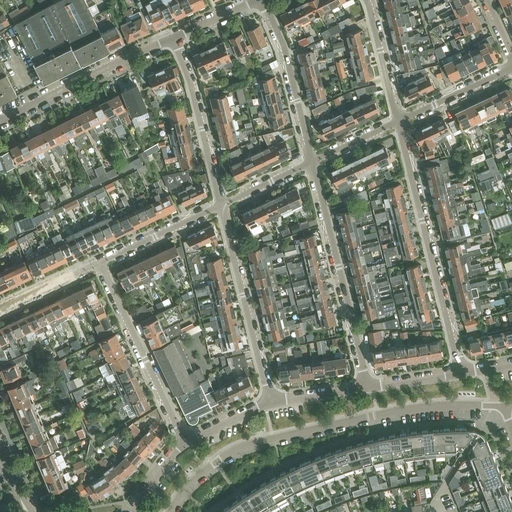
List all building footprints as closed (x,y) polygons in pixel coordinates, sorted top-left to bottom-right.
[(82,64),(110,50),(94,16),(86,0),(58,0),(54,3),(52,3),(82,64)] [(167,23),(167,22),(159,6),(156,0),(153,0),(146,4),(157,27),(160,26),(161,27),(166,24),(167,23)] [(156,0),(159,6),(167,22),(169,23),(174,21),(174,19),(176,18),(168,0),(156,0)] [(180,17),(187,14),(179,0),(168,0),(176,18),(179,17),(180,17)] [(192,10),(196,9),(191,0),(179,0),(187,14),(193,11),(192,10)] [(191,0),(196,9),(199,7),(199,8),(205,6),(204,5),(206,4),(203,0),(191,0)] [(303,2),(302,3),(309,18),(320,13),(313,0),(308,0),(305,0),(304,1),(303,2)] [(313,0),(320,13),(323,11),(325,14),(332,11),(331,8),(326,0),(313,0)] [(326,0),(331,8),(338,5),(339,7),(343,6),(340,0),(326,0)] [(417,1),(416,0),(383,0),(386,9),(417,1)] [(453,8),(469,1),(469,0),(448,0),(438,5),(440,9),(451,4),(453,8)] [(511,0),(503,5),(507,14),(511,11),(511,0)] [(388,18),(402,14),(411,12),(409,7),(418,4),(417,1),(386,9),(388,18)] [(473,9),(469,1),(453,8),(455,13),(444,18),(445,22),(473,9)] [(82,64),(52,3),(15,24),(44,83),(82,64)] [(291,8),(299,23),(309,18),(302,3),(301,3),(299,3),(297,4),(296,6),(291,8)] [(110,8),(94,16),(110,50),(124,43),(118,30),(119,29),(110,8)] [(301,29),(299,23),(291,8),(287,10),(285,9),(283,11),(282,12),(281,13),(289,31),(297,28),(298,30),(301,29)] [(461,25),(477,17),(473,9),(445,22),(448,26),(459,21),(461,25)] [(0,18),(4,27),(10,24),(4,14),(0,16),(0,18)] [(402,14),(388,18),(390,26),(415,20),(414,16),(404,18),(402,14)] [(131,20),(139,36),(143,34),(144,34),(148,33),(148,31),(149,31),(141,15),(131,20)] [(482,26),(477,17),(461,25),(463,30),(454,34),(456,38),(482,26)] [(134,38),(139,36),(131,20),(122,24),(129,40),(130,40),(131,41),(134,39),(134,38)] [(392,35),(407,31),(412,30),(411,26),(416,24),(415,20),(390,26),(392,35)] [(259,25),(247,30),(256,50),(268,45),(259,25)] [(434,27),(437,35),(443,32),(440,25),(434,27)] [(342,31),(340,26),(329,31),(331,36),(342,31)] [(349,45),(365,41),(362,30),(346,34),(349,45)] [(407,31),(392,35),(395,44),(420,37),(419,33),(408,36),(407,31)] [(318,36),(320,39),(320,40),(329,36),(327,32),(318,36)] [(233,55),(234,56),(237,55),(244,52),(246,55),(250,53),(241,33),(236,36),(234,35),(232,36),(232,38),(230,39),(231,42),(228,43),(229,47),(233,55)] [(320,39),(318,36),(317,33),(310,37),(313,42),(320,39)] [(395,44),(397,52),(411,49),(410,44),(429,40),(428,35),(420,37),(395,44)] [(478,43),(478,44),(487,63),(493,61),(492,60),(496,58),(487,38),(478,43)] [(301,65),(317,61),(314,50),(322,48),(321,40),(307,46),(309,51),(298,54),(301,65)] [(365,41),(349,45),(352,57),(368,53),(365,41)] [(209,48),(208,49),(217,67),(224,63),(226,68),(233,65),(229,56),(233,55),(229,47),(225,49),(222,42),(214,46),(211,45),(210,46),(209,48)] [(478,67),(487,63),(478,44),(474,46),(475,49),(471,51),(478,67)] [(411,49),(397,52),(399,61),(419,56),(435,52),(434,48),(413,53),(411,49)] [(225,85),(217,67),(208,49),(207,49),(204,49),(203,50),(202,52),(194,56),(202,74),(206,72),(215,90),(225,85)] [(469,71),(478,67),(471,51),(466,54),(464,50),(460,52),(469,71)] [(460,76),(469,71),(460,52),(456,54),(458,58),(453,60),(460,76)] [(368,53),(352,57),(355,69),(371,65),(368,53)] [(405,73),(412,71),(417,70),(416,66),(421,65),(419,56),(399,61),(401,70),(405,69),(405,73)] [(445,82),(460,76),(453,60),(448,62),(446,58),(442,60),(446,70),(442,72),(445,82)] [(301,65),(304,77),(320,73),(317,61),(301,65)] [(371,65),(355,69),(358,80),(354,81),(355,87),(370,83),(368,77),(374,76),(371,65)] [(164,69),(159,71),(174,103),(177,103),(171,89),(180,85),(171,66),(170,66),(169,66),(165,67),(164,69)] [(424,68),(417,70),(412,71),(423,93),(433,88),(424,68)] [(259,81),(262,92),(278,88),(275,76),(274,77),(272,69),(253,78),(254,82),(259,81)] [(174,103),(159,71),(155,73),(154,72),(150,74),(150,75),(148,76),(153,86),(152,88),(154,91),(155,91),(157,96),(166,92),(172,104),(174,103)] [(409,99),(423,93),(412,71),(405,73),(402,74),(408,86),(404,88),(406,93),(405,94),(407,98),(409,99)] [(307,88),(323,84),(320,73),(304,77),(307,88)] [(7,74),(0,77),(0,103),(1,105),(17,96),(7,74)] [(327,100),(323,84),(307,88),(310,100),(314,99),(315,106),(327,100)] [(376,84),(365,87),(367,93),(377,91),(376,84)] [(128,90),(123,92),(133,115),(137,113),(137,114),(147,110),(137,86),(128,89),(128,90)] [(357,96),(367,93),(365,87),(355,90),(357,96)] [(244,98),(242,88),(228,91),(230,101),(244,98)] [(278,88),(262,92),(257,93),(258,97),(263,96),(265,103),(280,99),(278,88)] [(340,88),(332,92),(334,97),(342,93),(340,88)] [(506,89),(500,92),(509,110),(511,108),(511,92),(511,93),(510,89),(506,90),(506,89)] [(500,92),(491,96),(499,112),(504,110),(511,124),(511,123),(511,116),(509,110),(500,92)] [(211,98),(214,111),(230,107),(227,94),(211,98)] [(115,96),(110,99),(120,119),(123,117),(126,125),(132,122),(119,96),(115,97),(115,96)] [(494,115),(499,112),(491,96),(482,100),(492,121),(496,119),(494,115)] [(372,98),(361,104),(369,118),(380,113),(379,111),(379,110),(378,108),(377,108),(372,98)] [(105,102),(102,104),(114,127),(122,124),(120,119),(110,99),(105,101),(105,102)] [(280,99),(265,103),(261,104),(263,111),(259,112),(258,114),(259,117),(268,115),(283,111),(280,99)] [(482,100),(473,104),(481,121),(486,119),(491,129),(495,127),(492,121),(482,100)] [(326,103),(312,110),(314,115),(328,109),(326,103)] [(114,127),(102,104),(99,105),(98,104),(93,107),(104,127),(107,125),(110,130),(114,127)] [(358,123),(369,118),(361,104),(351,109),(358,123)] [(473,104),(464,109),(477,136),(481,134),(476,123),(481,121),(473,104)] [(168,109),(171,121),(187,117),(184,105),(168,109)] [(90,110),(86,112),(95,131),(104,127),(93,107),(89,109),(90,110)] [(217,123),(233,118),(230,107),(214,111),(217,123)] [(358,123),(351,109),(340,114),(347,129),(352,126),(353,127),(356,126),(356,124),(358,123)] [(464,109),(455,113),(464,130),(464,131),(465,131),(466,132),(466,133),(467,133),(468,133),(469,134),(470,134),(471,134),(473,137),(477,136),(464,109)] [(270,126),(273,126),(274,130),(284,127),(283,123),(286,123),(283,111),(268,115),(270,126)] [(95,131),(86,112),(82,113),(82,112),(77,115),(85,130),(89,128),(96,142),(100,140),(95,131)] [(336,134),(347,129),(340,114),(329,119),(336,134)] [(85,130),(77,115),(73,117),(73,118),(70,120),(83,147),(87,145),(80,132),(85,130)] [(141,125),(138,117),(133,119),(136,127),(141,125)] [(189,129),(187,117),(171,121),(173,133),(189,129)] [(217,123),(220,134),(236,130),(233,118),(217,123)] [(443,118),(435,123),(450,155),(454,154),(445,134),(450,132),(443,118)] [(326,139),(336,134),(329,119),(319,124),(323,134),(323,135),(324,137),(325,137),(326,139)] [(61,124),(68,138),(73,136),(79,149),(83,147),(70,120),(66,121),(66,120),(61,123),(61,124)] [(454,120),(449,123),(453,132),(459,130),(454,120)] [(435,123),(427,127),(433,140),(435,145),(436,146),(440,143),(446,156),(450,155),(435,123)] [(55,127),(52,129),(64,153),(65,154),(68,153),(63,141),(68,138),(61,124),(60,125),(59,124),(54,126),(55,127)] [(252,126),(246,128),(236,130),(220,134),(222,146),(239,142),(237,136),(253,131),(252,126)] [(435,145),(433,140),(427,127),(415,132),(416,134),(416,135),(418,140),(419,140),(424,150),(435,145)] [(47,129),(43,132),(50,147),(55,145),(60,156),(64,153),(52,129),(48,131),(47,129)] [(176,144),(192,140),(189,129),(173,133),(176,144)] [(39,135),(35,137),(47,161),(50,167),(54,165),(46,149),(50,147),(43,132),(38,134),(39,135)] [(268,133),(280,160),(291,155),(291,154),(291,153),(290,150),(289,150),(284,140),(278,143),(273,132),(268,133)] [(270,165),(280,160),(268,133),(263,135),(269,147),(263,150),(270,165)] [(511,136),(508,139),(500,142),(501,146),(510,142),(511,147),(511,136)] [(47,161),(35,137),(32,139),(31,138),(27,140),(34,155),(38,153),(44,163),(47,161)] [(22,143),(19,145),(29,164),(32,162),(30,157),(34,155),(27,140),(22,142),(22,143)] [(195,151),(192,140),(176,144),(179,155),(195,151)] [(159,142),(144,151),(146,156),(160,148),(159,142)] [(31,169),(29,164),(19,145),(16,146),(15,145),(11,147),(12,149),(11,149),(20,168),(18,169),(20,174),(31,169)] [(385,146),(373,151),(380,166),(391,161),(387,151),(387,150),(386,148),(385,148),(385,146)] [(241,160),(239,155),(236,150),(231,153),(236,163),(231,165),(235,174),(234,176),(236,179),(237,179),(238,180),(249,175),(241,160)] [(270,165),(263,150),(252,155),(259,170),(264,168),(265,168),(268,167),(269,166),(270,165)] [(0,170),(1,172),(15,167),(10,151),(1,154),(0,154),(0,153),(0,170)] [(179,155),(168,158),(164,159),(165,164),(180,160),(182,167),(198,163),(195,151),(179,155)] [(363,157),(370,171),(380,166),(373,151),(363,157)] [(433,151),(425,153),(426,159),(435,157),(433,151)] [(148,160),(144,152),(138,155),(139,158),(141,163),(148,160)] [(249,175),(259,170),(252,155),(241,160),(249,175)] [(485,160),(483,155),(470,160),(472,165),(485,160)] [(353,161),(352,162),(359,176),(365,173),(368,178),(372,176),(370,171),(363,157),(358,159),(356,159),(353,160),(353,161)] [(139,158),(131,162),(134,167),(135,169),(137,168),(143,166),(141,163),(139,158)] [(447,159),(439,161),(438,158),(427,161),(428,167),(425,168),(428,177),(450,171),(447,159)] [(107,168),(113,165),(110,159),(104,162),(107,168)] [(134,167),(131,162),(123,166),(125,170),(125,171),(134,167)] [(352,162),(341,167),(348,181),(350,186),(354,184),(352,179),(359,176),(352,162)] [(122,165),(117,168),(119,173),(125,170),(123,166),(122,165)] [(145,165),(143,166),(137,168),(138,170),(139,174),(148,170),(145,165)] [(338,186),(348,181),(341,167),(331,172),(330,174),(332,176),(333,177),(338,186)] [(107,173),(110,179),(117,175),(115,169),(107,173)] [(180,172),(194,201),(207,194),(207,192),(206,188),(204,188),(202,183),(194,187),(192,184),(194,183),(187,170),(180,172)] [(137,171),(132,173),(134,179),(140,176),(137,171)] [(428,177),(430,186),(450,181),(449,177),(454,175),(453,171),(450,171),(428,177)] [(185,205),(194,201),(180,172),(162,176),(169,190),(177,187),(185,205)] [(387,181),(396,177),(394,172),(385,176),(387,181)] [(98,177),(101,183),(110,179),(107,173),(98,177)] [(376,186),(387,181),(385,176),(374,181),(376,186)] [(98,177),(90,181),(93,187),(101,183),(98,177)] [(379,199),(383,198),(403,193),(401,184),(398,185),(396,179),(385,184),(387,192),(378,195),(379,199)] [(480,182),(483,191),(492,188),(489,179),(480,182)] [(450,181),(430,186),(432,195),(464,187),(463,182),(451,185),(450,181)] [(83,191),(91,187),(88,182),(80,186),(83,191)] [(108,191),(115,188),(113,183),(106,186),(108,191)] [(154,185),(156,188),(167,212),(176,208),(169,194),(164,196),(158,183),(154,185)] [(432,195),(434,203),(454,198),(453,194),(465,191),(464,187),(432,195)] [(159,216),(167,212),(156,188),(151,190),(156,200),(152,202),(159,216)] [(285,193),(292,208),(293,211),(297,209),(296,206),(303,202),(299,193),(299,192),(298,190),(297,189),(296,188),(285,193)] [(66,199),(72,197),(69,191),(64,193),(66,199)] [(64,193),(58,196),(61,202),(66,199),(64,193)] [(151,220),(159,216),(152,202),(148,204),(143,193),(139,195),(151,220)] [(285,193),(274,198),(281,213),(292,208),(285,193)] [(405,202),(403,193),(383,198),(384,202),(390,201),(391,205),(405,202)] [(358,202),(356,198),(354,194),(344,199),(347,205),(358,202)] [(140,208),(136,210),(143,224),(151,220),(139,195),(135,197),(140,208)] [(265,202),(263,203),(270,218),(281,213),(274,198),(270,200),(268,200),(266,201),(265,202)] [(454,198),(434,203),(437,212),(465,205),(464,200),(455,203),(454,198)] [(72,208),(79,205),(76,199),(70,202),(72,208)] [(70,202),(64,205),(67,211),(72,208),(70,202)] [(407,210),(405,202),(391,205),(392,210),(374,214),(375,218),(407,210)] [(263,203),(253,208),(260,223),(270,218),(263,203)] [(437,212),(439,221),(453,217),(459,216),(457,211),(466,209),(465,205),(437,212)] [(135,228),(143,224),(136,210),(132,211),(129,206),(125,208),(135,228)] [(338,213),(340,223),(360,217),(359,213),(354,215),(352,210),(349,211),(348,207),(340,209),(341,213),(338,213)] [(45,212),(47,218),(56,214),(54,210),(53,208),(52,209),(45,212)] [(124,215),(118,218),(125,232),(135,228),(125,208),(121,210),(124,215)] [(256,225),(260,223),(253,208),(242,213),(243,215),(243,216),(244,218),(245,218),(251,230),(258,227),(256,225)] [(395,223),(409,219),(407,210),(375,218),(377,223),(394,218),(395,223)] [(116,237),(107,217),(104,212),(100,214),(103,219),(98,221),(108,240),(116,237)] [(340,223),(342,232),(357,228),(356,223),(373,219),(372,214),(360,217),(340,223)] [(509,222),(506,214),(491,220),(494,227),(509,222)] [(116,237),(125,232),(118,218),(113,220),(111,215),(107,217),(116,237)] [(88,219),(90,225),(100,244),(108,240),(98,221),(94,223),(92,217),(88,219)] [(439,221),(441,229),(461,224),(460,220),(454,221),(453,217),(439,221)] [(21,222),(20,220),(15,222),(18,233),(35,227),(32,218),(21,222)] [(412,228),(409,219),(395,223),(390,224),(392,233),(412,228)] [(291,227),(294,233),(302,229),(299,224),(291,227)] [(463,224),(461,224),(441,229),(443,238),(447,237),(448,242),(466,237),(463,224)] [(91,248),(100,244),(90,225),(82,229),(91,248)] [(189,240),(184,242),(186,253),(195,251),(193,248),(204,243),(205,244),(212,240),(214,246),(219,245),(217,238),(219,237),(216,232),(216,230),(215,227),(213,226),(213,225),(188,237),(189,240)] [(72,228),(74,232),(84,252),(91,248),(82,229),(78,231),(76,226),(72,228)] [(342,232),(344,240),(365,235),(362,226),(357,228),(342,232)] [(12,227),(7,230),(11,237),(16,234),(12,227)] [(399,240),(414,237),(412,228),(392,233),(384,235),(380,236),(381,240),(398,236),(399,240)] [(75,256),(84,252),(74,232),(66,236),(75,256)] [(344,240),(347,249),(361,245),(360,241),(378,237),(377,232),(373,233),(365,235),(344,240)] [(55,235),(67,260),(75,256),(66,236),(62,238),(59,233),(55,235)] [(59,264),(67,260),(55,235),(51,237),(54,242),(50,244),(59,264)] [(283,247),(285,252),(316,244),(314,235),(300,239),(301,243),(283,247)] [(18,240),(19,244),(27,240),(25,236),(18,239),(18,240)] [(416,245),(414,237),(399,240),(400,245),(383,249),(384,254),(416,245)] [(38,240),(40,243),(51,267),(59,264),(50,244),(46,246),(42,238),(38,240)] [(43,271),(51,267),(40,243),(37,244),(36,247),(37,250),(33,252),(43,271)] [(445,248),(448,257),(480,249),(479,244),(466,248),(465,243),(445,248)] [(248,251),(250,260),(275,254),(274,250),(269,251),(268,246),(259,248),(258,244),(250,246),(251,250),(248,251)] [(319,252),(316,244),(285,252),(286,256),(303,251),(304,256),(319,252)] [(349,258),(374,251),(381,250),(380,245),(362,250),(361,245),(347,249),(349,258)] [(390,257),(397,255),(403,253),(404,258),(418,254),(416,245),(384,254),(387,266),(392,265),(390,257)] [(175,246),(167,250),(180,277),(184,275),(180,267),(185,265),(182,259),(184,258),(181,246),(176,248),(175,246)] [(480,249),(448,257),(450,266),(470,261),(469,256),(481,253),(480,249)] [(181,278),(180,277),(167,250),(158,253),(165,267),(167,272),(171,270),(176,280),(181,278)] [(186,253),(192,275),(224,267),(221,258),(201,263),(198,250),(195,251),(186,253)] [(349,258),(351,267),(366,263),(365,259),(375,256),(374,251),(349,258)] [(25,255),(34,275),(43,271),(33,252),(25,255)] [(282,252),(275,254),(250,260),(252,269),(272,264),(271,259),(283,256),(282,252)] [(321,261),(319,252),(304,256),(305,260),(300,262),(301,266),(321,261)] [(150,257),(160,279),(163,286),(168,283),(161,269),(165,267),(158,253),(150,257)] [(142,261),(148,275),(151,281),(151,282),(156,280),(156,281),(160,279),(150,257),(142,261)] [(14,266),(21,282),(32,276),(25,261),(17,265),(15,261),(12,263),(14,266)] [(142,261),(134,265),(143,284),(151,281),(148,275),(142,261)] [(321,261),(301,266),(289,269),(290,274),(308,269),(309,274),(323,270),(321,261)] [(450,266),(452,274),(481,267),(480,263),(471,265),(470,261),(450,266)] [(351,267),(353,275),(373,270),(372,266),(367,267),(366,263),(351,267)] [(252,269),(255,277),(286,270),(285,265),(273,268),(272,264),(252,269)] [(390,277),(391,282),(423,274),(421,264),(406,268),(407,273),(390,277)] [(134,265),(126,269),(138,294),(142,292),(139,286),(143,284),(134,265)] [(10,287),(21,282),(14,266),(3,272),(10,287)] [(226,276),(224,267),(192,275),(192,276),(193,276),(194,280),(210,276),(211,280),(226,276)] [(452,274),(454,283),(469,279),(468,275),(482,272),(481,267),(452,274)] [(138,294),(126,269),(117,273),(126,292),(131,290),(133,296),(138,294)] [(286,270),(255,277),(257,286),(278,281),(276,277),(287,274),(286,270)] [(325,279),(323,270),(309,274),(310,278),(292,282),(293,287),(325,279)] [(353,275),(355,284),(375,279),(374,275),(373,270),(353,275)] [(0,291),(10,287),(3,272),(0,272),(0,291)] [(425,282),(423,274),(391,282),(392,286),(404,283),(405,287),(425,282)] [(228,285),(226,276),(211,280),(212,284),(195,288),(197,293),(228,285)] [(306,292),(313,291),(327,287),(325,279),(293,287),(294,291),(305,289),(306,292)] [(375,279),(355,284),(358,293),(389,285),(388,280),(376,283),(375,279)] [(454,283),(456,292),(486,284),(485,280),(470,284),(469,279),(454,283)] [(259,295),(279,290),(291,287),(290,282),(278,285),(278,281),(257,286),(259,295)] [(396,299),(427,291),(425,282),(405,287),(407,292),(395,295),(396,299)] [(494,282),(486,284),(456,292),(458,301),(478,296),(477,292),(495,287),(494,282)] [(93,286),(92,284),(84,288),(93,307),(101,323),(95,326),(101,338),(114,331),(95,290),(96,290),(94,286),(93,286)] [(211,298),(230,294),(228,285),(197,293),(198,297),(210,294),(211,298)] [(358,293),(360,302),(380,297),(379,292),(390,289),(389,285),(358,293)] [(329,296),(327,287),(313,291),(314,296),(297,300),(298,304),(329,296)] [(84,288),(76,292),(82,306),(86,304),(89,309),(93,307),(84,288)] [(279,290),(259,295),(261,303),(276,300),(274,295),(280,294),(279,290)] [(429,300),(427,291),(396,299),(397,303),(409,300),(410,305),(415,303),(429,300)] [(82,306),(76,292),(68,296),(77,315),(81,313),(78,308),(82,306)] [(232,302),(230,294),(211,298),(212,303),(204,305),(205,309),(232,302)] [(68,296),(60,300),(66,314),(70,312),(79,330),(83,328),(77,315),(68,296)] [(317,308),(332,305),(329,296),(298,304),(299,309),(316,304),(317,308)] [(458,301),(461,310),(491,303),(490,298),(480,300),(478,296),(458,301)] [(360,302),(362,310),(394,302),(393,298),(381,301),(380,297),(360,302)] [(491,303),(461,310),(463,318),(483,314),(482,309),(510,302),(509,298),(491,303)] [(170,305),(168,299),(161,302),(164,308),(170,305)] [(261,303),(263,312),(283,307),(281,299),(276,300),(261,303)] [(60,300),(52,304),(60,322),(69,318),(66,314),(60,300)] [(432,309),(429,300),(415,303),(416,308),(411,309),(412,314),(432,309)] [(164,308),(161,302),(155,305),(158,311),(164,308)] [(232,302),(205,309),(201,310),(202,315),(214,312),(215,316),(234,311),(232,302)] [(364,319),(365,318),(365,321),(372,319),(371,317),(396,311),(394,302),(362,310),(364,319)] [(60,323),(60,322),(52,304),(43,308),(52,326),(56,324),(60,332),(64,330),(60,323)] [(141,322),(148,336),(178,321),(189,316),(187,310),(181,313),(177,304),(141,322)] [(292,305),(283,307),(263,312),(266,321),(285,316),(285,313),(296,310),(295,304),(292,305)] [(334,313),(332,305),(317,308),(318,313),(313,314),(314,318),(334,313)] [(148,316),(145,310),(144,306),(135,310),(140,320),(148,316)] [(148,316),(155,313),(152,307),(145,310),(148,316)] [(43,308),(36,311),(44,330),(52,326),(43,308)] [(412,314),(404,316),(400,317),(401,321),(418,317),(419,321),(434,317),(432,309),(412,314)] [(36,334),(44,330),(36,311),(27,315),(36,334)] [(205,328),(212,326),(237,320),(234,311),(215,316),(217,321),(205,324),(205,328)] [(312,324),(315,323),(317,327),(336,322),(334,313),(314,318),(310,319),(312,324)] [(27,315),(19,319),(31,345),(35,343),(32,336),(36,334),(27,315)] [(266,321),(268,330),(288,325),(295,323),(294,318),(286,320),(285,316),(266,321)] [(400,327),(398,318),(387,321),(389,327),(400,327)] [(31,345),(19,319),(11,323),(18,337),(22,335),(29,350),(33,348),(31,345)] [(307,325),(311,324),(310,319),(302,321),(307,341),(311,340),(307,325)] [(477,319),(464,322),(466,328),(478,325),(477,319)] [(239,328),(237,320),(212,326),(213,330),(218,329),(219,333),(239,328)] [(432,320),(420,323),(421,329),(434,329),(432,320)] [(183,332),(178,321),(148,336),(153,347),(183,332)] [(295,323),(288,325),(268,330),(270,339),(290,334),(289,330),(295,328),(299,342),(304,341),(300,322),(295,323)] [(11,323),(3,327),(12,345),(15,351),(18,349),(13,339),(18,337),(11,323)] [(3,327),(0,328),(0,340),(4,349),(9,347),(14,357),(16,356),(12,345),(3,327)] [(241,337),(239,328),(219,333),(220,338),(216,339),(217,343),(221,342),(241,337)] [(375,367),(384,366),(386,366),(383,350),(380,350),(380,344),(382,343),(381,336),(381,331),(380,330),(368,332),(372,356),(373,356),(375,367)] [(492,332),(496,348),(508,345),(504,331),(497,333),(497,331),(492,332)] [(481,337),(484,350),(496,348),(492,332),(487,333),(488,335),(481,337)] [(91,357),(120,343),(119,340),(120,340),(117,335),(116,335),(116,334),(100,341),(103,347),(90,353),(91,357)] [(175,395),(176,394),(206,380),(205,378),(200,367),(194,371),(178,337),(176,338),(176,339),(154,349),(175,395)] [(242,353),(240,347),(243,346),(241,337),(221,342),(223,351),(231,349),(233,355),(242,353)] [(484,350),(481,337),(474,339),(473,337),(468,338),(472,353),(484,350)] [(4,349),(0,340),(0,363),(9,359),(4,349)] [(439,341),(428,343),(431,359),(443,357),(442,351),(441,351),(439,341)] [(122,347),(120,343),(91,357),(94,362),(107,355),(109,360),(125,353),(124,352),(125,351),(123,346),(122,347)] [(431,359),(428,343),(417,344),(419,360),(431,359)] [(419,360),(417,344),(406,346),(408,362),(419,360)] [(285,345),(273,348),(274,354),(286,352),(285,345)] [(408,362),(406,346),(394,348),(397,364),(408,362)] [(59,357),(65,354),(62,347),(58,348),(57,353),(59,357)] [(397,364),(394,348),(383,350),(386,366),(397,364)] [(290,379),(288,365),(286,352),(279,353),(281,366),(277,367),(279,381),(290,379)] [(21,374),(17,364),(28,359),(26,355),(3,365),(4,368),(1,370),(5,381),(21,374)] [(51,355),(47,357),(50,365),(55,363),(51,355)] [(113,365),(116,372),(130,365),(125,355),(99,367),(101,371),(113,365)] [(245,355),(233,357),(236,368),(244,367),(248,375),(237,380),(243,393),(254,388),(248,376),(251,375),(245,355)] [(345,357),(335,358),(337,372),(349,370),(350,369),(350,365),(348,363),(346,364),(345,357)] [(325,374),(337,372),(335,358),(323,360),(325,374)] [(311,362),(314,376),(325,374),(323,360),(311,362)] [(302,378),(314,376),(311,362),(300,363),(302,378)] [(288,365),(290,379),(302,378),(300,363),(288,365)] [(130,365),(116,372),(113,373),(116,381),(107,385),(109,388),(135,376),(130,365)] [(8,389),(13,401),(30,394),(35,392),(32,384),(35,381),(33,379),(46,373),(43,368),(28,375),(30,379),(8,389)] [(65,380),(71,377),(67,369),(61,372),(65,380)] [(209,408),(220,403),(214,391),(211,384),(216,382),(213,375),(205,378),(206,380),(176,394),(188,420),(191,423),(193,423),(196,423),(198,421),(199,418),(198,416),(210,410),(209,408)] [(140,386),(135,376),(109,388),(110,391),(117,388),(120,396),(140,386)] [(64,379),(59,381),(64,392),(69,390),(64,379)] [(71,380),(66,382),(70,391),(75,388),(71,380)] [(232,398),(243,393),(237,380),(226,386),(232,398)] [(119,409),(145,397),(140,386),(120,396),(123,402),(121,403),(117,405),(119,409)] [(220,404),(232,398),(226,386),(214,391),(220,403),(220,404)] [(73,392),(76,400),(82,397),(79,390),(73,392)] [(18,412),(35,405),(30,394),(13,401),(18,412)] [(150,407),(145,397),(119,409),(120,412),(126,409),(127,411),(133,408),(136,414),(150,407)] [(78,403),(81,411),(87,409),(83,401),(78,403)] [(18,412),(23,423),(40,416),(35,405),(18,412)] [(82,413),(85,422),(91,419),(88,411),(82,413)] [(27,434),(44,427),(40,416),(23,423),(27,434)] [(150,428),(142,438),(153,448),(162,438),(156,433),(161,427),(154,421),(149,427),(150,428)] [(92,422),(87,424),(91,435),(96,432),(92,422)] [(140,430),(133,424),(129,426),(132,429),(137,434),(140,430)] [(27,434),(32,445),(49,438),(44,427),(27,434)] [(85,436),(82,428),(77,431),(80,438),(85,436)] [(444,430),(446,451),(456,451),(455,429),(449,430),(449,428),(444,429),(444,430)] [(455,429),(456,451),(462,451),(475,430),(473,429),(472,429),(466,429),(466,428),(455,428),(455,429)] [(433,431),(435,457),(446,456),(446,451),(444,430),(438,430),(438,429),(433,430),(433,431)] [(422,431),(422,432),(425,458),(435,457),(433,431),(427,431),(427,430),(422,431)] [(422,432),(417,433),(416,431),(411,432),(411,433),(415,459),(425,458),(422,432)] [(118,446),(121,444),(125,439),(119,433),(112,440),(118,446)] [(405,461),(415,459),(411,433),(406,434),(405,433),(400,434),(401,435),(400,435),(404,456),(405,461)] [(470,458),(490,451),(491,450),(487,440),(486,441),(484,437),(484,436),(483,435),(482,434),(481,433),(468,453),(470,458)] [(390,437),(394,458),(404,456),(400,435),(395,436),(395,435),(389,436),(390,437)] [(49,438),(32,445),(37,456),(58,447),(54,436),(49,438)] [(383,460),(394,458),(390,437),(384,438),(384,437),(379,438),(379,439),(383,460)] [(145,457),(153,448),(142,438),(139,441),(137,440),(132,445),(145,457)] [(126,456),(121,462),(131,473),(137,467),(141,461),(145,457),(132,445),(125,439),(121,444),(128,451),(124,455),(126,456)] [(368,442),(373,463),(375,467),(385,465),(383,460),(379,439),(373,441),(373,439),(368,441),(368,442)] [(363,465),(373,463),(368,442),(363,443),(362,442),(357,444),(358,445),(357,445),(363,465)] [(347,448),(353,468),(363,465),(357,445),(352,446),(352,445),(347,447),(347,448)] [(343,472),(353,468),(347,448),(341,450),(341,449),(336,450),(336,451),(343,472)] [(59,462),(59,461),(55,451),(38,459),(42,470),(59,462)] [(326,455),(333,475),(343,472),(336,451),(331,453),(331,452),(326,454),(326,455)] [(492,456),(490,451),(470,458),(474,468),(494,461),(495,460),(493,455),(492,456)] [(324,479),(333,475),(326,455),(321,457),(320,456),(315,458),(316,459),(324,479)] [(104,456),(101,459),(107,466),(110,464),(104,456)] [(104,469),(107,466),(101,459),(98,461),(104,469)] [(310,460),(305,462),(314,483),(324,479),(316,459),(311,461),(310,460)] [(496,466),(494,461),(474,468),(478,478),(498,471),(499,470),(497,465),(496,466)] [(42,470),(47,481),(64,474),(59,462),(42,470)] [(125,478),(131,473),(121,462),(115,467),(114,465),(109,469),(119,482),(124,478),(125,478)] [(301,466),(295,468),(305,487),(314,483),(305,462),(300,464),(301,466)] [(447,464),(443,470),(448,473),(452,467),(447,464)] [(286,473),(295,492),(305,487),(295,468),(295,467),(290,469),(291,470),(286,473)] [(107,474),(99,478),(108,492),(115,488),(113,486),(119,482),(109,469),(105,471),(107,474)] [(454,476),(459,479),(463,473),(458,470),(454,476)] [(478,478),(474,480),(478,490),(482,488),(502,481),(503,480),(501,475),(500,476),(498,471),(478,478)] [(286,497),(295,492),(286,473),(285,473),(285,472),(280,474),(281,475),(276,478),(286,497)] [(69,485),(64,474),(47,481),(52,492),(69,485)] [(460,480),(459,479),(454,476),(449,483),(452,489),(462,485),(460,480)] [(288,501),(286,497),(276,478),(275,477),(271,479),(271,480),(266,483),(279,506),(288,501)] [(101,497),(108,492),(99,478),(87,486),(84,482),(77,486),(83,495),(89,490),(94,497),(99,494),(101,497)] [(504,486),(502,481),(482,488),(486,498),(506,491),(507,490),(505,485),(504,486)] [(279,506),(266,483),(265,482),(261,485),(261,486),(257,489),(268,507),(270,511),(279,506)] [(443,482),(431,483),(434,496),(434,497),(443,482)] [(418,502),(428,500),(425,486),(415,488),(418,502)] [(247,495),(258,511),(259,511),(268,507),(257,489),(256,489),(256,488),(251,491),(252,492),(247,495)] [(453,492),(456,499),(461,497),(458,490),(453,492)] [(508,496),(506,491),(486,498),(482,500),(486,510),(510,501),(511,500),(509,495),(508,496)] [(258,511),(247,495),(246,494),(242,497),(243,498),(238,501),(245,511),(258,511)] [(464,504),(461,497),(456,499),(459,506),(464,504)] [(229,507),(232,511),(245,511),(238,501),(237,500),(233,503),(234,504),(229,507)] [(511,505),(510,501),(486,510),(486,511),(509,511),(511,511),(511,505)] [(412,511),(423,511),(422,504),(430,503),(431,502),(430,502),(411,506),(412,511)]
